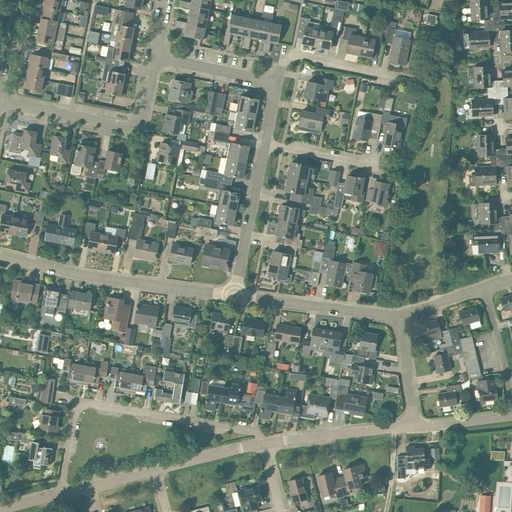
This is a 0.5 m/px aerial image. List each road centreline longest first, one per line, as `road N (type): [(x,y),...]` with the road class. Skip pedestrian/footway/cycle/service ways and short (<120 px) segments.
road 1 (residential): [(264,445),(250,432),(86,403),(74,418),(60,494)]
road 2 (residential): [(233,296),(0,256)]
road 3 (residential): [(0,99),(139,126),(156,57)]
road 4 (residential): [(400,318),(233,296)]
road 5 (residential): [(233,296),(264,144)]
road 6 (unclassified): [(414,426),(264,445)]
road 7 (residential): [(275,83),(284,61),(302,56),(392,77)]
road 8 (residential): [(275,83),(156,57)]
